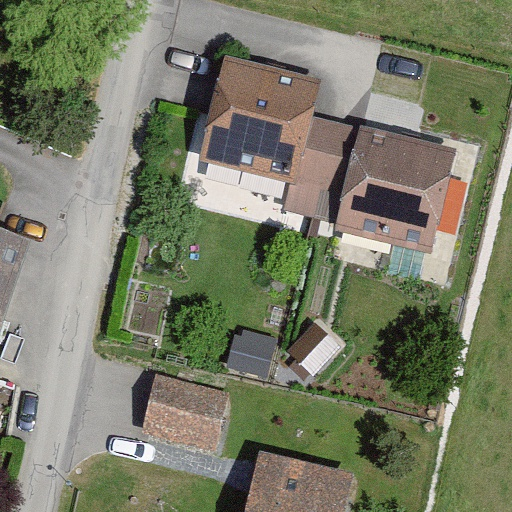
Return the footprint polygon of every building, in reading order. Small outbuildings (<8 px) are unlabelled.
[(322,79),(226,55),(199,160),(290,182),(296,184),(313,116),(322,79)] [(360,128),(313,116),(296,184),(290,182),(283,211),(337,224),(360,128)] [(337,224),(334,231),(431,254),(457,148),(360,125),(360,128),(337,224)] [(0,343),(34,243),(0,231),(0,343)] [(240,395),(156,372),(140,431),(225,453),(240,395)] [(345,511),(355,474),(260,452),(245,511),(345,511)]
